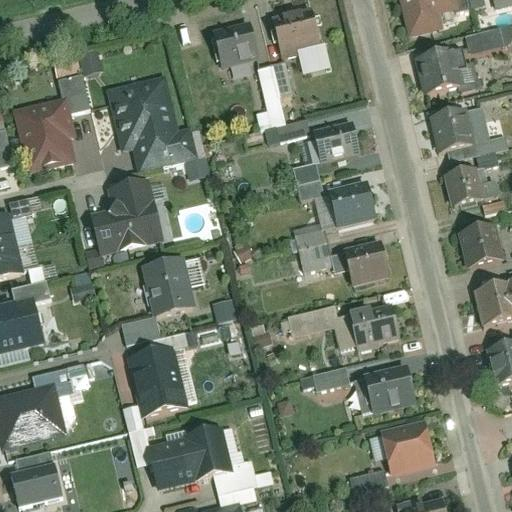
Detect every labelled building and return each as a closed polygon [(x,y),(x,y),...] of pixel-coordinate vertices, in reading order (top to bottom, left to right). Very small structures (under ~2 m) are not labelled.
[(456,0),(399,0),(410,42),(444,34),(441,21),(461,16),(456,0)] [(486,0),(463,0),(464,0),(472,0),(475,11),(488,7),(486,0)] [(315,12),(271,24),(282,62),(326,49),(315,12)] [(256,26),(212,39),(222,72),(266,59),(256,26)] [(511,28),(468,39),(473,58),(511,47),(511,28)] [(464,52),(416,64),(425,99),(473,88),(464,52)] [(63,105),(17,117),(32,177),(87,164),(76,118),(91,114),(82,76),(57,82),(63,105)] [(175,78),(107,96),(123,156),(135,153),(141,176),(197,162),(175,78)] [(467,113),(428,123),(437,159),(476,150),(467,113)] [(364,159),(354,126),(317,136),(327,170),(364,159)] [(0,145),(0,186),(9,184),(0,145)] [(482,169),(445,179),(454,213),(491,204),(482,169)] [(380,222),(371,187),(333,196),(342,231),(380,222)] [(113,215),(91,220),(102,264),(175,246),(166,211),(150,215),(144,188),(109,196),(113,215)] [(18,218),(0,222),(0,284),(25,278),(29,292),(48,287),(62,284),(57,263),(30,270),(18,218)] [(324,225),(296,232),(307,276),(335,269),(324,225)] [(496,228),(459,239),(469,275),(507,264),(496,228)] [(385,246),(343,257),(354,295),(395,284),(385,246)] [(251,264),(253,281),(290,276),(287,259),(251,264)] [(122,329),(128,352),(149,347),(163,343),(158,326),(199,316),(186,263),(142,273),(154,321),(122,329)] [(0,358),(43,348),(40,338),(51,336),(44,307),(52,305),(48,287),(29,292),(15,296),(17,307),(0,311),(0,358)] [(511,291),(511,287),(474,297),(483,331),(511,323),(511,291)] [(215,308),(220,328),(241,323),(235,303),(215,308)] [(406,346),(397,309),(349,320),(358,358),(406,346)] [(131,364),(146,422),(190,410),(176,354),(189,351),(186,338),(163,343),(149,347),(152,359),(131,364)] [(511,348),(488,356),(499,393),(511,389),(511,348)] [(349,370),(315,379),(320,397),(354,387),(349,370)] [(412,372),(365,383),(375,422),(422,411),(412,372)] [(0,400),(0,438),(4,455),(69,440),(58,387),(0,400)] [(442,472),(431,426),(381,438),(392,484),(442,472)] [(154,471),(160,494),(201,485),(202,489),(218,485),(224,511),(226,511),(260,504),(251,465),(232,469),(223,431),(185,440),(186,445),(150,453),(154,471)] [(129,437),(137,475),(154,471),(150,453),(146,433),(129,437)] [(10,482),(18,511),(31,511),(66,503),(54,456),(18,465),(21,479),(10,482)] [(351,481),(355,497),(391,489),(387,473),(351,481)]
